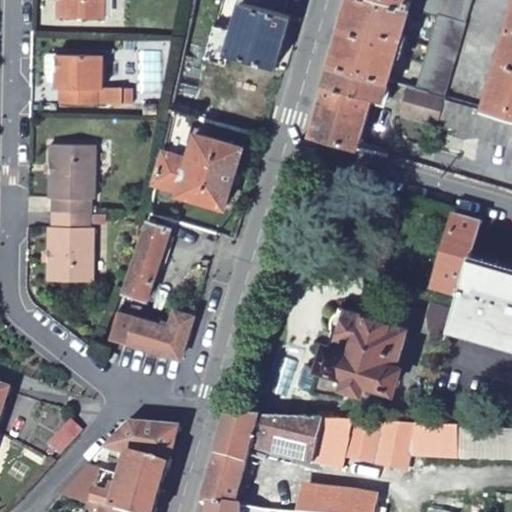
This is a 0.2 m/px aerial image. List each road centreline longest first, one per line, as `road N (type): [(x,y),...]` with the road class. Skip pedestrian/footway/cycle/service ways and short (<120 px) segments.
road 1 (residential): [(12,0),(8,294),(38,334),(107,390),(126,396)]
road 2 (secondary): [(286,141),(208,407)]
road 3 (residential): [(286,141),(511,208)]
road 4 (residential): [(126,396),(117,418),(28,511)]
road 5 (secondary): [(326,0),(286,141)]
